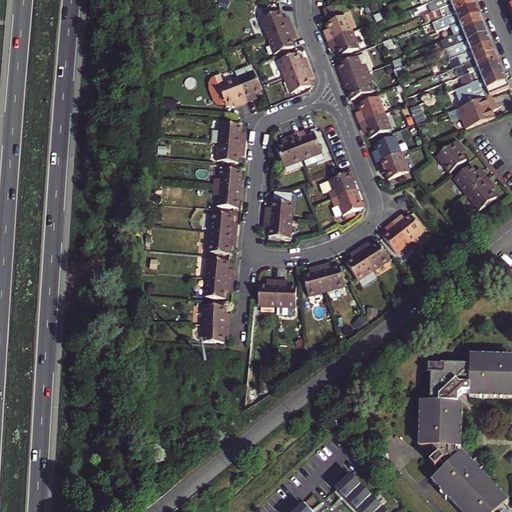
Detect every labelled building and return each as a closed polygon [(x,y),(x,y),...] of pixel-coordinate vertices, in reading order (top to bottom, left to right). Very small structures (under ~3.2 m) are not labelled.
[(437,6),(438,10),(462,0),(433,0),(422,5),(425,11),(437,6)] [(441,16),(442,19),(476,5),(473,0),(462,0),(438,10),(423,16),(426,22),(441,16)] [(327,17),(336,14),(332,4),(323,8),(327,17)] [(449,26),(452,25),(479,14),(476,5),(442,19),(433,23),(436,29),(436,31),(449,26)] [(269,37),(293,28),(290,21),(288,22),(286,17),(284,18),(281,11),(261,19),(269,37)] [(329,39),(353,30),(347,14),(327,22),(329,28),(327,28),(329,32),(326,33),(329,39)] [(452,25),(455,35),(483,24),(479,14),(452,25)] [(444,51),(447,50),(487,33),(483,24),(455,35),(440,41),(444,51)] [(293,40),(295,39),(293,36),(296,35),(293,28),(269,37),(275,54),(295,46),(293,40)] [(339,54),(360,46),(353,30),(329,39),(331,46),(334,45),(335,49),(337,48),(339,54)] [(447,50),(450,59),(491,42),(487,33),(447,50)] [(450,59),(454,68),(495,52),(491,42),(450,59)] [(285,76),(309,66),(307,60),(304,60),(303,57),(301,58),(299,52),(278,60),(285,76)] [(457,78),(459,77),(499,61),(495,52),(454,68),(457,78)] [(372,65),(370,66),(367,57),(366,55),(364,54),(362,54),(360,54),(338,63),(345,80),(369,71),(374,69),(372,65)] [(462,87),(464,86),(502,71),(499,61),(459,77),(462,87)] [(256,93),(262,91),(253,67),(251,66),(249,65),(241,69),(243,75),(237,77),(247,101),(254,99),(254,97),(257,95),(256,93)] [(311,84),(309,79),(311,78),(310,74),(312,73),(309,66),(285,76),(291,92),(311,84)] [(405,66),(394,70),(397,80),(408,75),(405,66)] [(351,98),(372,90),(368,80),(372,78),(369,71),(345,80),(351,98)] [(475,90),(476,93),(507,81),(502,71),(464,86),(467,93),(475,90)] [(241,104),(247,101),(237,77),(219,84),(227,104),(235,101),(236,104),(241,102),(241,104)] [(360,120),(385,111),(378,94),(358,102),(360,108),(358,109),(360,113),(358,114),(360,120)] [(494,118),(491,110),(489,106),(494,104),(491,96),(458,109),(466,129),(494,118)] [(370,135),(391,127),(385,111),(360,120),(363,127),(365,126),(366,129),(368,129),(370,135)] [(246,138),(244,138),(245,132),(242,132),(243,125),(222,123),(220,143),(246,145),(246,138)] [(304,159),(323,152),(315,131),(307,134),(306,132),(302,134),(301,132),(294,134),(304,159)] [(376,159),(401,150),(394,133),(374,141),(376,147),(374,148),(376,152),(373,153),(376,159)] [(285,166),(304,159),(294,134),(288,137),(288,139),(284,141),(285,143),(277,146),(285,166)] [(436,155),(449,171),(466,158),(461,152),(465,149),(457,139),(436,155)] [(218,160),(239,162),(240,155),(242,155),(242,152),(245,152),(246,145),(220,143),(218,160)] [(388,177),(408,169),(401,150),(376,159),(379,166),(381,165),(383,170),(385,169),(388,177)] [(285,166),(287,173),(306,165),(304,159),(285,166)] [(453,178),(465,193),(486,176),(482,171),(480,172),(477,168),(475,170),(470,164),(453,178)] [(215,186),(241,188),(243,169),(221,167),(220,178),(216,177),(215,186)] [(332,198),(356,188),(349,170),(320,181),(324,192),(329,190),(332,198)] [(478,209),(495,196),(490,190),(492,188),(489,184),(491,183),(486,176),(465,193),(478,209)] [(217,204),(239,206),(241,188),(215,186),(214,193),(218,194),(217,204)] [(343,213),(363,205),(356,188),(332,198),(335,205),(332,206),(336,216),(343,213)] [(266,216),(292,219),(294,201),(272,199),(271,206),(269,205),(269,209),(266,208),(266,216)] [(237,226),(235,226),(235,221),(233,221),(234,214),(212,212),(211,230),(237,233),(237,226)] [(409,239),(423,229),(409,212),(405,216),(403,214),(400,216),(399,214),(393,219),(409,239)] [(269,234),(290,236),(292,219),(266,216),(265,223),(267,224),(267,227),(269,227),(269,234)] [(396,250),(409,239),(393,219),(387,223),(389,225),(386,228),(387,230),(383,233),(396,250)] [(231,244),(233,244),(233,240),(236,240),(237,233),(211,230),(209,250),(230,252),(231,244)] [(372,267),(388,257),(376,239),(370,243),(369,241),(365,243),(364,241),(358,245),(372,267)] [(356,277),(372,267),(358,245),(351,249),(352,251),(349,253),(351,255),(345,259),(356,277)] [(231,268),(229,268),(230,261),(208,259),(206,277),(232,280),(233,273),(230,273),(231,268)] [(327,289),(344,285),(338,264),(331,265),(331,263),(328,264),(327,261),(320,263),(327,289)] [(307,294),(327,289),(320,263),(312,265),(313,268),(310,269),(310,271),(302,273),(307,294)] [(226,290),(228,290),(229,287),(231,288),(232,280),(206,277),(204,296),(226,298),(226,290)] [(259,303),(278,304),(278,278),(271,278),(271,280),(267,280),(267,282),(259,281),(259,303)] [(278,304),(296,305),(297,283),(289,283),(289,281),(286,281),(285,278),(278,278),(278,304)] [(230,317),(227,317),(227,313),(225,313),(225,306),(203,305),(203,323),(230,324),(230,317)] [(224,335),(227,335),(227,332),(230,332),(230,324),(203,323),(203,341),(224,342),(224,335)] [(511,511),(511,356),(470,356),(470,375),(464,374),(454,384),(449,384),(449,388),(439,399),(439,405),(420,405),(419,450),(429,450),(429,463),(441,475),(433,483),(443,493),(442,495),(448,502),(450,500),(461,511),(511,511)] [(336,491),(356,511),(384,511),(350,477),(336,491)]
